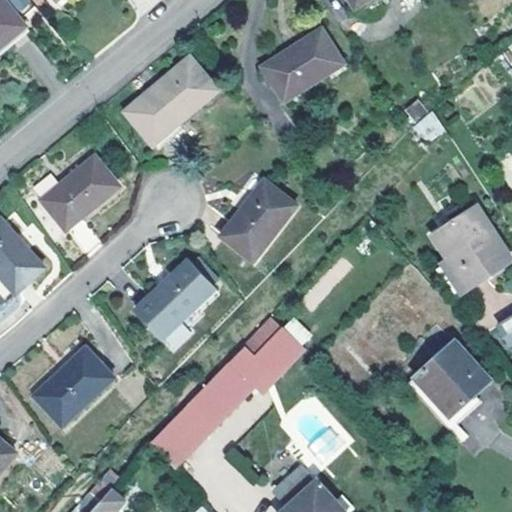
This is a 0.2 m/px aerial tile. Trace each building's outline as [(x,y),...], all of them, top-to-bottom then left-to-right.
[(4,0),(0,0),(0,46),(25,25),(4,0)] [(28,0),(10,0),(20,13),(31,5),(28,0)] [(321,29),(262,66),(284,101),(343,63),(321,29)] [(190,56),(126,110),(153,142),(217,89),(190,56)] [(418,99),(404,110),(412,121),(427,110),(418,99)] [(430,144),(445,126),(427,111),(412,128),(430,144)] [(120,187),(95,156),(42,200),(65,230),(120,187)] [(296,205),(264,179),(221,234),(253,259),(296,205)] [(467,288),(505,263),(492,244),(498,240),(477,206),(433,234),(467,288)] [(44,266),(0,219),(0,274),(16,292),(44,266)] [(492,244),(505,263),(511,259),(498,240),(492,244)] [(189,259),(136,309),(160,336),(214,287),(189,259)] [(511,313),(497,323),(511,345),(511,313)] [(150,441),(175,469),(256,387),(270,373),(276,379),(306,350),(281,325),(281,326),(269,314),(150,441)] [(455,342),(417,377),(450,414),(489,379),(455,342)] [(113,378),(86,347),(35,395),(62,425),(113,378)] [(270,373),(256,387),(263,393),(276,379),(270,373)] [(0,439),(0,470),(15,452),(0,439)] [(288,508),(283,511),(343,511),(303,468),(274,493),(288,508)] [(98,501),(89,511),(113,511),(117,508),(124,500),(109,488),(105,493),(98,501)]
